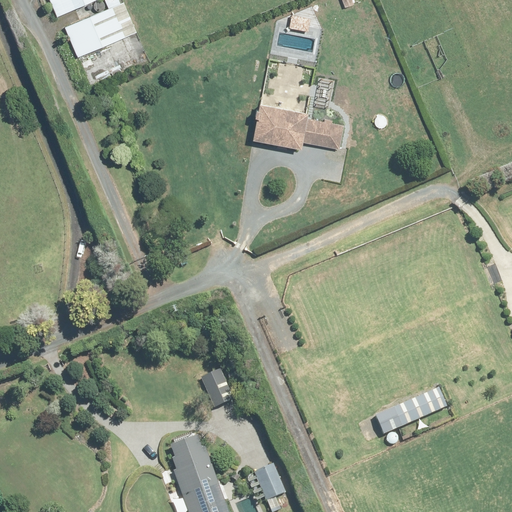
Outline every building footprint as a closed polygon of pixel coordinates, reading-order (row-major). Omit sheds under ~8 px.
[(46,0),(54,17),(93,0),(46,0)] [(103,0),(107,8),(64,27),(77,58),(137,32),(124,2),(120,3),(119,0),(103,0)] [(353,0),(340,0),(344,10),(356,6),(353,0)] [(306,111),(256,104),(255,110),(252,110),(250,118),(253,118),(249,141),(299,148),(300,142),(338,148),(341,125),(304,119),(306,111)] [(381,114),(379,114),(377,114),(376,115),(375,116),(374,117),(373,119),(372,120),(372,122),(372,123),(372,125),(373,126),(374,127),(374,128),(376,129),(377,130),(378,131),(380,131),(381,131),(383,131),(384,131),(386,130),(387,129),(388,128),(389,127),(389,125),(390,124),(390,122),(389,121),(389,119),(388,118),(387,117),(386,116),(385,115),(384,114),(382,114),(381,114)] [(221,371),(200,379),(212,408),(232,400),(221,371)] [(439,386),(391,409),(401,429),(448,407),(439,386)] [(173,471),(171,471),(179,492),(171,495),(176,511),(226,511),(223,502),(229,500),(224,486),(218,488),(199,435),(168,446),(173,458),(169,459),(173,471)] [(254,477),(247,480),(255,502),(264,499),(268,511),(273,511),(281,509),(276,497),(286,493),(275,463),(252,471),(254,477)]
